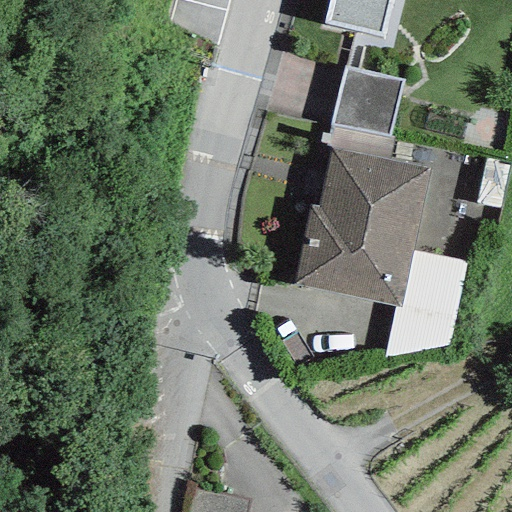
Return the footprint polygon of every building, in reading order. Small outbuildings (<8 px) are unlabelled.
[(329,0),(323,24),(384,39),(393,0),(329,0)] [(390,139),(403,81),(344,68),(330,125),(390,139)] [(310,207),(294,285),(394,306),(399,308),(412,251),(429,171),(331,150),(318,208),(310,207)] [(394,306),(383,359),(447,346),(466,260),(412,251),(399,308),(394,306)] [(244,511),(247,502),(192,491),(187,511),(244,511)]
